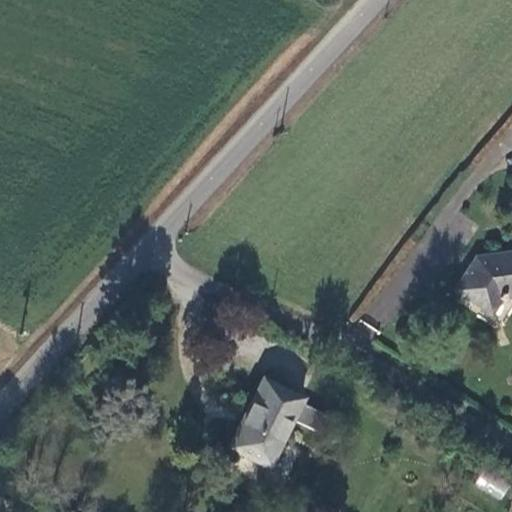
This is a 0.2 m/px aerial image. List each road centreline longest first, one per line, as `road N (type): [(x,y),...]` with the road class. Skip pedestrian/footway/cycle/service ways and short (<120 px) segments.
road 1 (tertiary): [(143,249),(373,0)]
road 2 (tertiary): [(0,404),(143,249)]
road 3 (unclassified): [(143,249),(334,338)]
road 4 (track): [(334,338),(511,448)]
